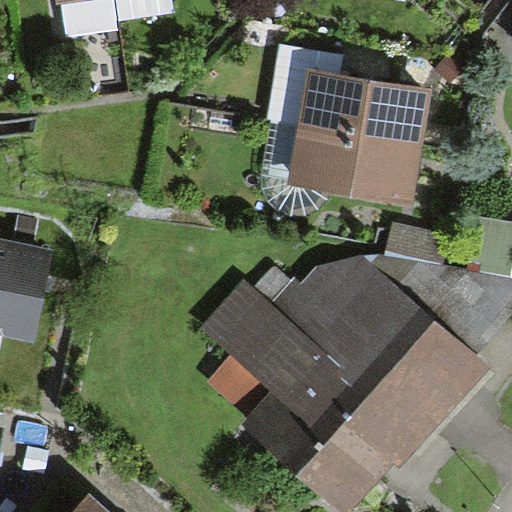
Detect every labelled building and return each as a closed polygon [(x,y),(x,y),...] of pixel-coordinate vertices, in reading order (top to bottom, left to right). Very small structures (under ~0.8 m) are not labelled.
[(426,85),(311,65),(290,182),(406,202),(412,167),(421,115),(426,85)] [(199,229),(154,222),(148,260),(193,266),(199,229)] [(445,243),(390,233),(384,266),(439,276),(445,243)] [(49,245),(0,235),(0,330),(32,336),(49,245)] [(328,511),(364,511),(488,377),(365,260),(314,274),(296,294),(271,271),(247,297),(238,289),(198,332),(230,361),(208,385),(253,426),(244,435),(328,511)] [(121,511),(108,500),(96,511),(121,511)]
